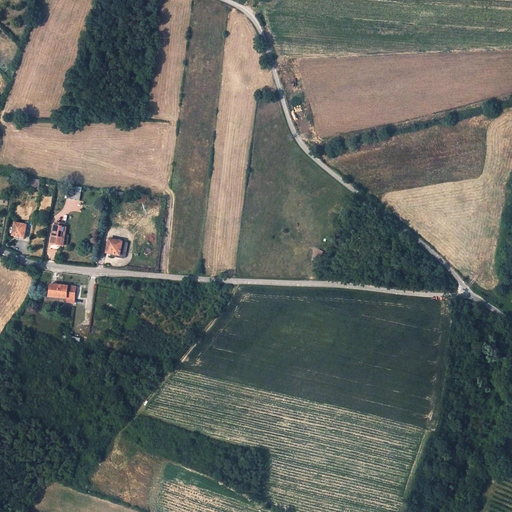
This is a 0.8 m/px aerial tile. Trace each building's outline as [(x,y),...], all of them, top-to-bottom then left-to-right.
[(71,191),(68,190),(67,198),(79,200),(81,188),(71,187),(71,191)] [(12,236),(24,238),(26,224),(14,222),(12,236)] [(66,228),(63,227),(59,226),(56,226),(55,225),(52,243),(63,245),(66,228)] [(125,258),(127,243),(109,239),(107,256),(125,258)] [(51,295),(56,295),(67,296),(67,286),(50,286),(50,295),(51,295)] [(68,299),(76,299),(76,287),(67,286),(67,296),(56,295),(56,299),(68,299)]
